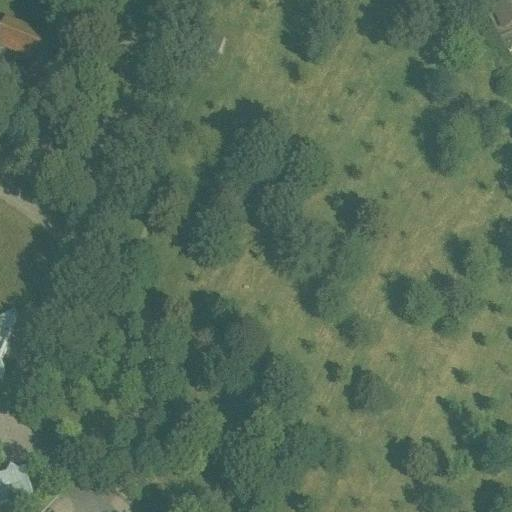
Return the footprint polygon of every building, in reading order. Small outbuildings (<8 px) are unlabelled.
[(511,12),(508,5),(497,10),(506,28),(511,25),(511,12)] [(62,46),(8,24),(0,42),(0,52),(35,66),(30,77),(50,84),(58,65),(54,64),(62,46)] [(97,183),(78,174),(68,194),(87,203),(97,183)] [(0,393),(6,378),(2,367),(19,324),(13,317),(0,322),(0,393)] [(0,479),(0,511),(35,503),(27,472),(19,474),(11,470),(7,478),(0,479)]
